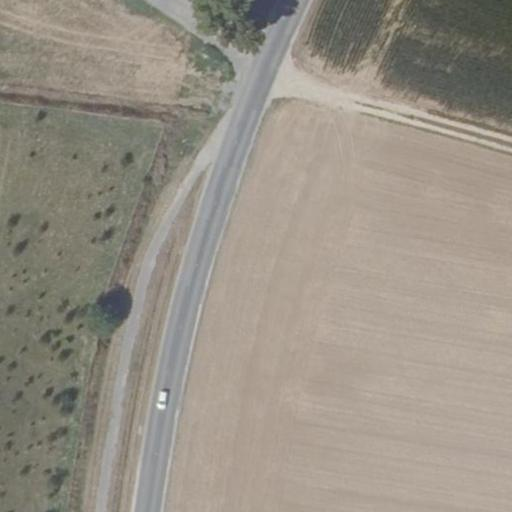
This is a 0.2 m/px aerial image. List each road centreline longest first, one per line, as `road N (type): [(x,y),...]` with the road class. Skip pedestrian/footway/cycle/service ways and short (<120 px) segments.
road 1 (tertiary): [(299,0),(263,73),(183,326),(153,511)]
road 2 (track): [(511,157),(263,73)]
road 3 (track): [(148,0),(263,73)]
